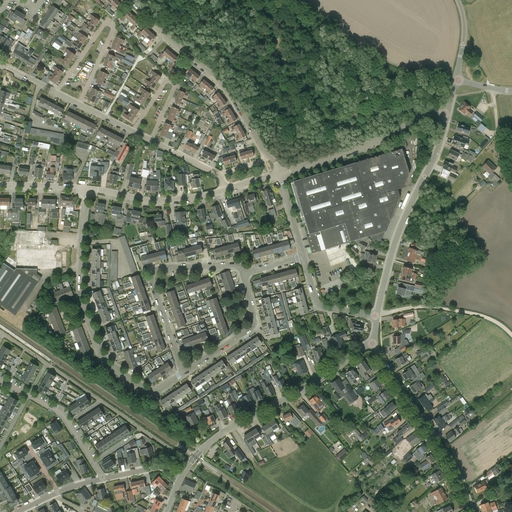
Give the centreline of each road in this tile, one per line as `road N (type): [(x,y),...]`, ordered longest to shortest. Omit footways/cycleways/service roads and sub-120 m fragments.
road 1 (residential): [(186,375),(151,393),(103,360),(80,297),(86,188)]
road 2 (residential): [(181,475),(213,438),(373,344)]
road 3 (residential): [(376,315),(390,255),(448,114)]
road 4 (residential): [(186,375),(150,272),(242,269)]
road 5 (residential): [(471,511),(453,468),(373,344)]
road 6 (residential): [(279,176),(430,112),(448,114)]
road 7 (residential): [(55,92),(111,23),(78,104)]
road 8 (residential): [(279,176),(225,86),(188,56)]
road 9 (residential): [(242,269),(257,327),(186,375)]
road 10 (track): [(376,315),(432,307),(487,317),(511,334)]
road 11 (residential): [(86,188),(147,199),(225,190)]
road 12 (residential): [(149,141),(172,79),(131,131)]
